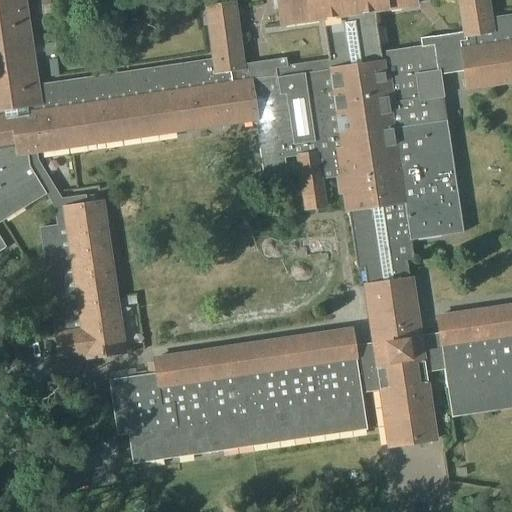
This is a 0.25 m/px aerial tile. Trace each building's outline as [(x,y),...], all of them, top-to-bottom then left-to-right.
[(0,0),(0,149),(8,148),(23,139),(31,152),(37,151),(255,120),(247,64),(242,65),(234,4),(207,8),(214,60),(36,86),(23,0),(0,0)] [(51,4),(50,0),(41,0),(44,19),(55,17),(53,4),(51,4)] [(416,5),(415,0),(276,0),(280,25),(323,18),(374,11),(416,5)] [(511,15),(490,19),(486,0),(459,0),(465,32),(458,33),(463,68),(466,89),(511,82),(511,15)] [(367,286),(409,277),(407,261),(413,260),(411,241),(463,233),(443,99),(443,98),(439,71),(463,68),(458,33),(420,38),(421,46),(380,52),(374,11),(323,18),(328,60),(287,66),(286,58),(247,64),(255,120),(256,122),(263,179),(288,175),(285,159),(298,157),(300,174),(307,211),(324,208),(320,183),(319,181),(337,178),(340,196),(344,195),(346,211),(348,211),(357,268),(364,268),(367,286)] [(0,250),(5,248),(0,238),(0,221),(46,194),(55,188),(38,163),(37,151),(31,152),(23,139),(8,148),(0,149),(0,250)] [(40,229),(56,335),(54,335),(58,359),(87,354),(87,357),(124,352),(102,202),(79,206),(78,197),(62,200),(55,188),(46,194),(56,214),(57,226),(40,229)] [(361,393),(381,390),(389,447),(435,440),(425,371),(444,368),(451,418),(511,408),(511,306),(437,317),(439,334),(419,337),(410,277),(409,277),(367,286),(365,286),(373,344),(354,347),(351,330),(152,359),(152,363),(147,364),(148,376),(110,382),(115,419),(270,397),(276,442),(366,429),(361,393)] [(346,297),(329,299),(330,307),(347,305),(346,297)] [(118,434),(128,433),(131,463),(276,442),(270,397),(115,419),(118,434)]
